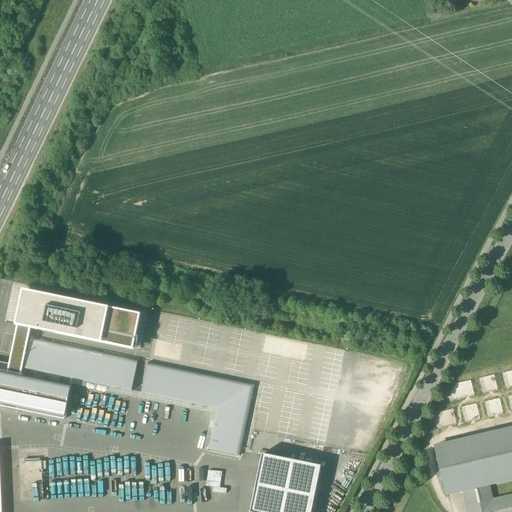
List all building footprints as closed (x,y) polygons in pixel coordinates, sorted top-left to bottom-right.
[(139,315),(22,290),(16,325),(18,326),(30,328),(133,350),(139,315)] [(138,361),(31,340),(23,378),(20,377),(30,328),(18,326),(9,375),(0,373),(0,406),(65,419),(73,379),(132,391),(138,361)] [(255,385),(148,363),(142,393),(219,409),(210,450),(240,456),(255,385)] [(511,429),(436,447),(447,494),(464,490),(489,484),(511,478),(511,429)] [(311,511),(321,467),(263,455),(250,511),(311,511)] [(511,511),(511,496),(492,501),(489,484),(464,490),(468,511),(511,511)]
